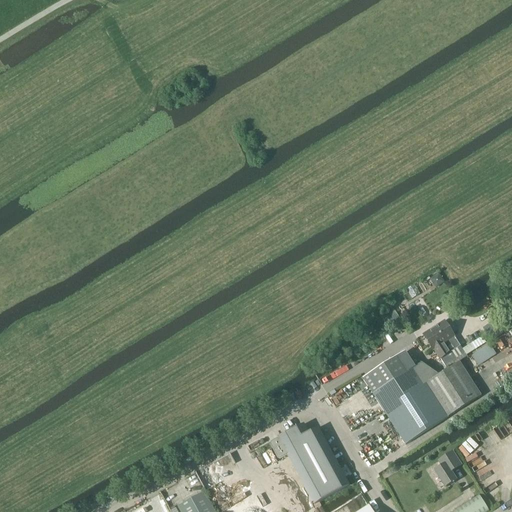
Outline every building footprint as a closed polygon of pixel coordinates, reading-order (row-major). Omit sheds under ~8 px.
[(444,323),(423,336),(432,350),(433,350),(439,360),(449,354),(443,344),(453,337),(444,323)] [(421,363),(396,379),(383,388),(372,395),(405,446),(481,397),(459,363),(439,375),(421,363)] [(280,460),(287,456),(314,506),(349,487),(318,429),(308,434),(303,425),(278,439),(278,440),(271,444),(270,446),(278,460),(280,460)] [(441,467),(434,471),(445,487),(456,480),(450,472),(456,469),(447,456),(438,461),(441,467)] [(213,511),(204,494),(178,508),(179,511),(213,511)] [(478,495),(457,508),(451,511),(487,511),(488,511),(478,495)]
